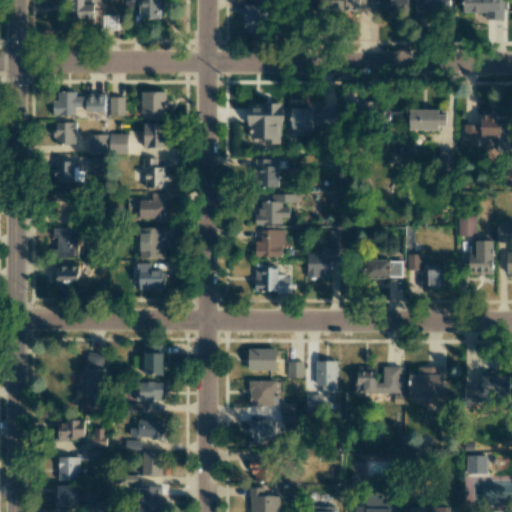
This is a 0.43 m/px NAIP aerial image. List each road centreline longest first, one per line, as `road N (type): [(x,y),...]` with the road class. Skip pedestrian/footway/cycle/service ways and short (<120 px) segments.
road 1 (tertiary): [(19,0),(14,511)]
road 2 (residential): [(206,0),(204,511)]
road 3 (residential): [(16,320),(511,322)]
road 4 (residential): [(19,61),(511,67)]
